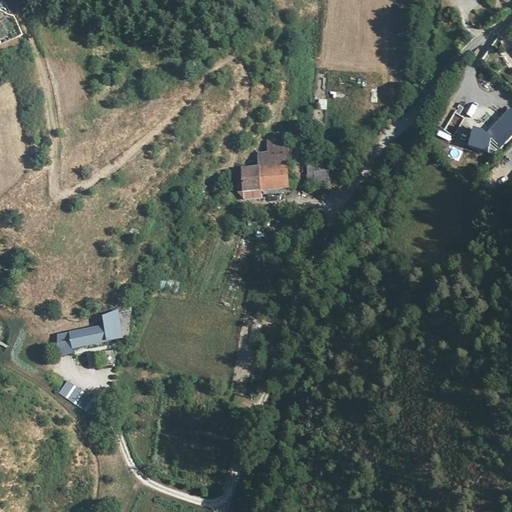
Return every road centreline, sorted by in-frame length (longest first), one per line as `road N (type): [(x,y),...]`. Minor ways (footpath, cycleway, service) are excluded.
road 1 (unknown): [(330,203),(215,488),(191,484),(144,456),(114,420),(90,353)]
road 2 (residential): [(290,200),(330,203),(432,86),(511,13)]
